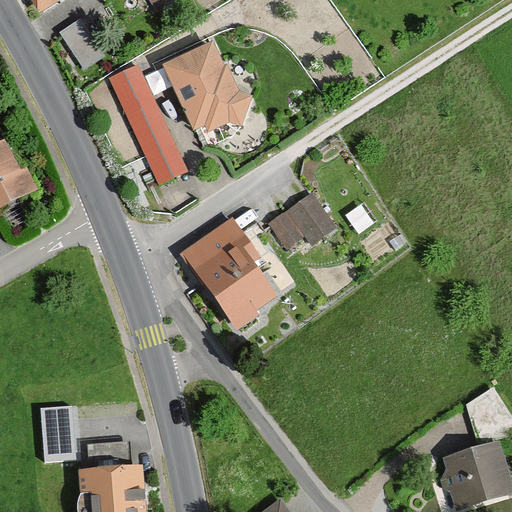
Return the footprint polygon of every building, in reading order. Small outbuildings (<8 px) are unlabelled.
[(69,0),(20,0),(34,22),(69,0)] [(179,6),(174,0),(145,0),(160,19),(179,6)] [(83,18),(61,30),(82,69),(104,57),(83,18)] [(208,141),(230,131),(243,136),(252,107),(239,102),(227,77),(223,79),(210,53),(164,75),(195,140),(205,135),(208,141)] [(188,177),(138,71),(109,85),(158,191),(188,177)] [(0,149),(0,217),(39,197),(27,173),(21,176),(5,147),(0,149)] [(339,230),(309,197),(270,232),(291,255),(305,243),(313,253),(339,230)] [(250,254),(231,227),(181,263),(231,331),(271,302),(257,282),(259,280),(244,259),(250,254)] [(42,407),(44,461),(77,460),(75,406),(42,407)] [(440,464),(454,511),(477,511),(511,502),(511,488),(500,447),(440,464)] [(82,511),(145,511),(143,473),(129,473),(128,450),(88,452),(89,475),(81,476),(82,511)]
